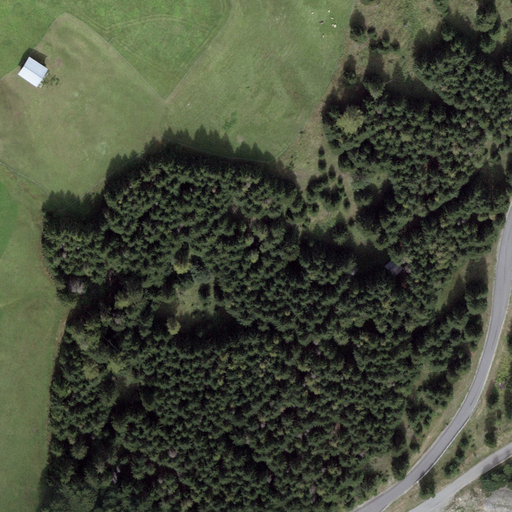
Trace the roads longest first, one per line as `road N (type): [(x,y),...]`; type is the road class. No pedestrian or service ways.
road 1 (track): [(511,130),(314,328),(196,511)]
road 2 (unclassified): [(368,511),(426,464),(469,404),(485,366),(511,221)]
